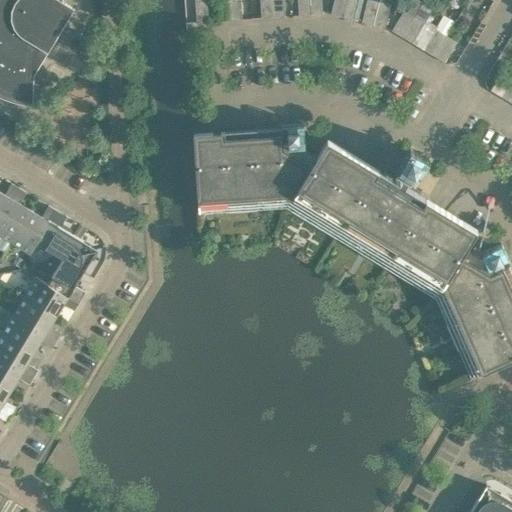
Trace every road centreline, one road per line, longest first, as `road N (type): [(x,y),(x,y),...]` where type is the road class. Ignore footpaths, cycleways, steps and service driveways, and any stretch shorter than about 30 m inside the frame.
road 1 (residential): [(463,84),(322,31),(216,38),(219,101),(328,97),(426,140)]
road 2 (residential): [(0,466),(122,267),(122,228),(0,155)]
